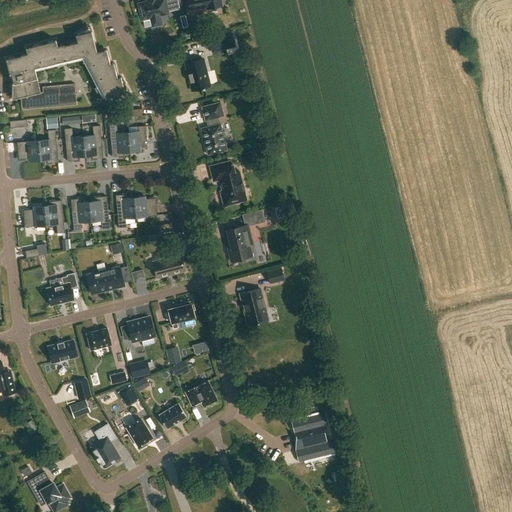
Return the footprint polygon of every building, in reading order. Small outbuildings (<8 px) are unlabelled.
[(168,14),(165,0),(146,0),(147,2),(138,4),(142,20),(151,18),(151,21),(160,19),(160,16),(168,14)] [(188,0),(191,11),(207,7),(207,9),(222,6),(222,5),(226,4),(224,0),(188,0)] [(200,19),(190,21),(194,38),(204,36),(200,19)] [(13,82),(11,83),(11,93),(17,91),(18,97),(15,98),(15,99),(20,97),(21,110),(76,104),(74,83),(41,87),(42,92),(40,93),(37,78),(34,68),(84,56),(105,97),(129,91),(124,83),(118,84),(113,63),(109,64),(106,50),(99,51),(96,52),(91,32),(85,34),(83,30),(75,34),(77,41),(69,43),(69,47),(64,48),(63,45),(57,46),(55,40),(46,42),(47,45),(41,47),(40,43),(31,46),(32,49),(25,50),(26,53),(20,55),(20,58),(15,60),(14,56),(5,59),(9,74),(11,74),(13,82)] [(205,42),(208,52),(221,49),(219,39),(205,42)] [(204,87),(209,86),(205,73),(208,72),(204,59),(194,62),(195,63),(185,65),(192,91),(202,88),(202,89),(204,89),(204,87)] [(208,155),(223,151),(216,124),(211,125),(210,120),(220,117),(216,103),(201,107),(205,121),(206,121),(208,126),(201,128),(208,155)] [(142,116),(142,109),(129,110),(129,117),(142,116)] [(62,118),(62,123),(69,123),(69,125),(80,123),(80,116),(62,118)] [(10,121),(10,128),(27,126),(26,120),(10,121)] [(123,153),(130,152),(128,131),(117,132),(117,124),(109,125),(112,157),(123,156),(123,153)] [(83,135),(85,156),(92,155),(92,159),(103,158),(100,126),(92,126),(93,135),(83,135)] [(138,130),(128,131),(130,152),(142,151),(141,146),(144,146),(143,142),(147,142),(145,126),(138,127),(138,130)] [(78,156),(85,156),(83,135),(72,136),(72,128),(65,129),(67,161),(78,160),(78,156)] [(38,140),(40,160),(47,159),(47,163),(58,162),(55,130),(47,131),(48,139),(38,140)] [(40,160),(38,140),(17,142),(18,159),(28,158),(28,161),(40,160)] [(239,155),(242,166),(254,163),(251,152),(239,155)] [(221,196),(222,202),(224,204),(225,205),(245,200),(238,172),(233,173),(230,162),(211,167),(214,180),(220,179),(222,187),(223,187),(224,192),(221,192),(222,194),(221,196)] [(136,217),(134,197),(127,198),(127,194),(116,195),(118,228),(126,227),(125,218),(136,217)] [(134,197),(136,217),(157,215),(155,198),(146,199),(146,196),(134,197)] [(89,201),(91,222),(101,221),(102,229),(109,228),(106,197),(95,197),(96,201),(89,201)] [(91,222),(89,201),(82,202),(82,199),(71,200),(74,232),(81,231),(80,223),(91,222)] [(44,205),(46,226),(56,225),(57,233),(65,233),(62,200),(51,201),(51,204),(44,205)] [(25,227),(46,226),(44,205),(32,206),(33,209),(23,210),(25,227)] [(173,230),(171,223),(158,226),(160,232),(173,230)] [(226,230),(229,243),(226,244),(231,261),(249,257),(247,247),(252,246),(251,244),(253,243),(249,227),(247,227),(246,225),(226,230)] [(174,237),(173,231),(161,233),(161,234),(162,240),(174,237)] [(122,250),(120,243),(110,246),(112,253),(122,250)] [(38,249),(25,251),(26,258),(39,255),(38,249)] [(157,278),(185,271),(180,255),(153,262),(157,278)] [(87,274),(92,293),(124,285),(119,266),(87,274)] [(267,271),(270,284),(285,280),(281,267),(267,271)] [(70,287),(78,285),(74,273),(67,275),(68,276),(62,277),(63,284),(46,289),(51,305),(74,299),(70,287)] [(261,294),(259,288),(240,293),(242,300),(241,300),(242,305),(244,304),(245,310),(244,310),(248,325),(268,321),(264,306),(265,306),(262,293),(261,294)] [(181,306),(168,309),(173,329),(178,327),(177,322),(195,317),(193,310),(195,310),(192,301),(181,304),(181,306)] [(132,344),(155,338),(150,317),(127,323),(127,325),(131,339),(132,344)] [(107,328),(86,333),(91,350),(112,345),(107,328)] [(57,344),(47,347),(51,363),(78,356),(74,340),(64,342),(63,341),(56,343),(57,344)] [(174,357),(171,348),(166,350),(169,365),(181,362),(179,355),(174,357)] [(0,361),(0,390),(1,390),(3,396),(16,392),(11,371),(4,373),(1,362),(0,361)] [(129,366),(132,378),(150,374),(147,362),(129,366)] [(181,373),(177,365),(171,368),(175,376),(181,373)] [(109,375),(112,384),(127,380),(125,371),(109,375)] [(139,392),(145,388),(143,384),(147,382),(145,378),(134,384),(139,392)] [(78,399),(91,395),(87,379),(74,383),(78,399)] [(199,399),(203,407),(217,400),(208,381),(185,392),(191,403),(199,399)] [(130,386),(117,393),(121,399),(123,398),(127,405),(138,399),(130,386)] [(86,401),(70,407),(73,417),(89,410),(86,401)] [(178,403),(159,415),(168,429),(187,418),(178,403)] [(296,450),(299,461),(300,461),(339,451),(336,440),(326,442),(322,426),(327,425),(324,413),(292,421),(298,445),(302,444),(303,448),(296,450)] [(140,419),(126,427),(138,446),(152,438),(140,419)] [(32,420),(25,424),(30,433),(36,429),(32,420)] [(100,441),(92,446),(98,456),(96,457),(102,467),(103,468),(104,468),(107,468),(112,464),(111,462),(119,457),(110,442),(116,438),(107,424),(94,432),(100,441)] [(29,466),(21,471),(25,477),(32,472),(29,466)] [(27,482),(37,499),(43,495),(47,503),(49,502),(55,511),(68,504),(66,501),(70,498),(63,485),(56,488),(53,483),(52,484),(45,472),(27,482)]
